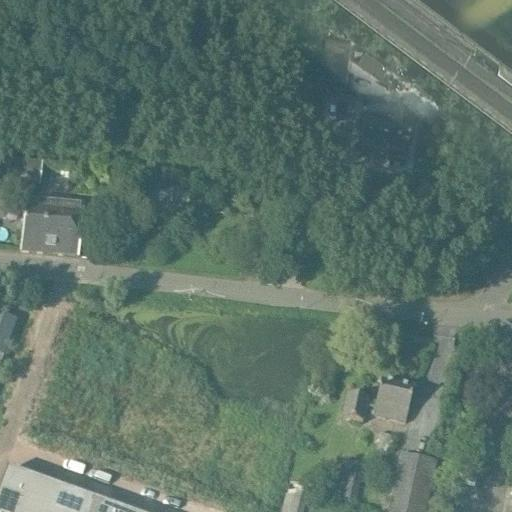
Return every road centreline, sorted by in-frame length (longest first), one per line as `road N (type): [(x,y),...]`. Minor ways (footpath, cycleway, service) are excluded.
road 1 (unclassified): [(0,265),(470,317)]
road 2 (track): [(250,292),(275,163)]
